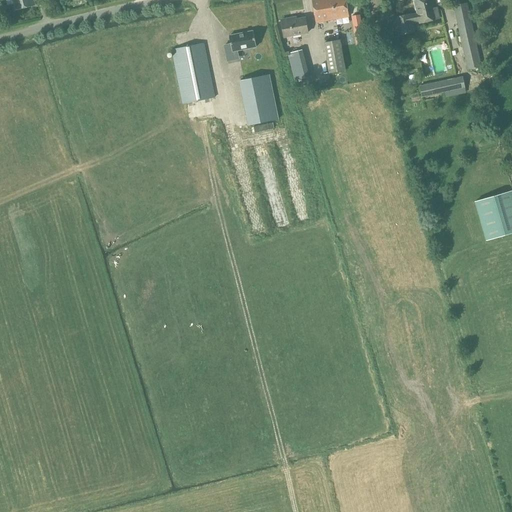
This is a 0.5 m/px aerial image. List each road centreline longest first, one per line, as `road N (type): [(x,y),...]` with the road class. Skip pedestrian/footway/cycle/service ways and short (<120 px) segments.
road 1 (track): [(296,511),(202,109)]
road 2 (unclassified): [(0,39),(164,0)]
